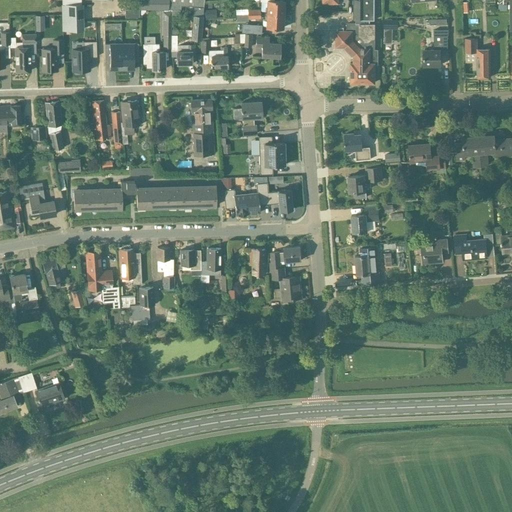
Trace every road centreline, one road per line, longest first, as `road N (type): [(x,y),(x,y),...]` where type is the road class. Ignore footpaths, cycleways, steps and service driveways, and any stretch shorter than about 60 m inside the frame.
road 1 (primary): [(0,487),(156,435),(318,414)]
road 2 (unclassified): [(0,248),(83,235),(314,229)]
road 3 (residential): [(0,93),(301,81)]
road 4 (residential): [(319,302),(511,279)]
road 5 (primary): [(318,414),(511,405)]
road 6 (residential): [(456,103),(305,105)]
road 7 (tertiary): [(314,229),(305,105)]
